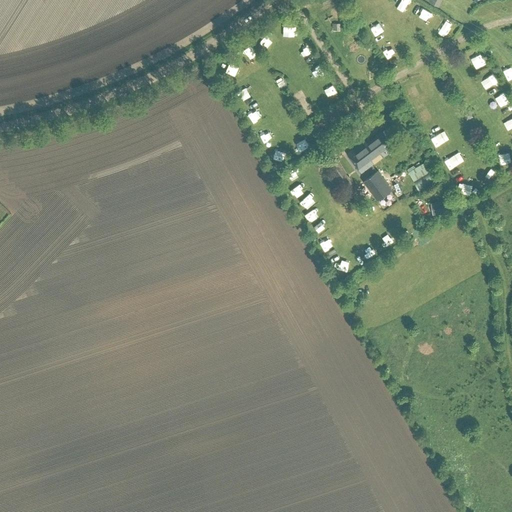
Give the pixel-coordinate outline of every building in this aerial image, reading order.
[(398,6),(409,10),(412,4),(401,0),(398,6)] [(422,12),(420,18),(430,22),(433,16),(422,12)] [(445,35),(451,31),(447,24),(441,28),(445,35)] [(307,49),(298,53),(301,62),(311,58),(307,49)] [(476,71),(485,67),(481,57),(471,62),(476,71)] [(487,82),(495,89),(499,85),(491,78),(487,82)] [(467,119),(473,116),(470,110),(464,113),(467,119)] [(252,116),(248,118),(254,127),(258,125),(252,116)] [(393,142),(384,130),(369,141),(367,138),(348,152),(362,171),(387,153),(384,149),(393,142)] [(302,156),(311,152),(309,147),(300,151),(302,156)] [(349,195),(357,190),(338,159),(330,164),(349,195)] [(378,171),(365,181),(379,200),(392,190),(378,171)] [(447,201),(434,203),(436,213),(448,212),(447,201)] [(387,251),(394,246),(385,232),(377,237),(387,251)]
